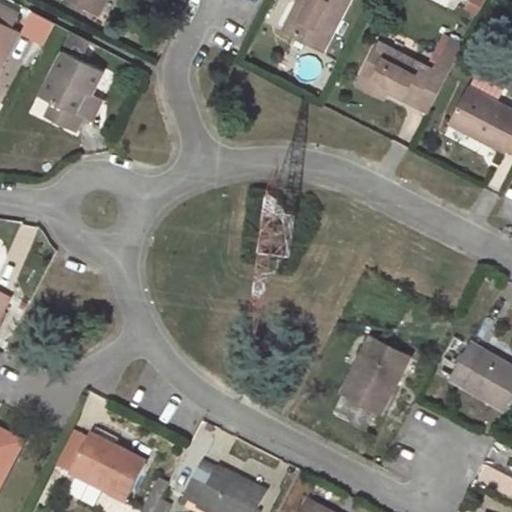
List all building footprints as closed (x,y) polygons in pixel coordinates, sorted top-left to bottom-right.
[(74,0),(93,9),(98,0),(74,0)] [(348,0),(300,0),(298,5),(301,6),(288,31),(323,49),(348,0)] [(0,66),(18,33),(12,29),(19,15),(0,5),(0,66)] [(288,31),(301,6),(298,5),(285,29),(288,31)] [(83,117),(75,113),(86,92),(91,94),(103,71),(80,59),(89,41),(73,33),(41,96),(53,102),(46,117),(75,132),(83,117)] [(434,71),(378,43),(361,76),(389,90),(429,111),(452,66),(440,59),(434,71)] [(459,53),(446,47),(440,59),(452,66),(459,53)] [(389,90),(361,76),(357,84),(385,98),(389,90)] [(506,152),(507,149),(511,151),(511,110),(469,88),(451,123),(506,152)] [(83,117),(92,121),(103,100),(91,94),(86,92),(75,113),(83,117)] [(0,316),(3,310),(10,298),(0,292),(0,316)] [(470,345),(455,337),(437,368),(453,377),(470,345)] [(382,410),(409,357),(371,338),(332,414),(366,431),(378,409),(382,410)] [(511,396),(511,365),(472,342),(470,345),(453,377),(451,380),(504,410),(511,396)] [(403,424),(408,413),(395,407),(389,417),(403,424)] [(0,489),(24,443),(0,430),(0,489)] [(72,474),(127,502),(146,464),(92,437),(72,474)] [(208,511),(256,511),(267,492),(219,468),(217,470),(203,463),(186,497),(200,504),(199,507),(208,511)] [(153,496),(144,511),(155,511),(161,500),(153,496)] [(166,511),(170,505),(161,500),(155,511),(166,511)] [(328,511),(309,502),(303,511),(328,511)]
